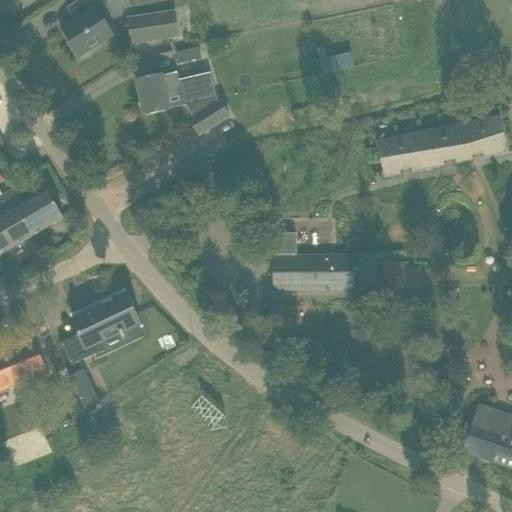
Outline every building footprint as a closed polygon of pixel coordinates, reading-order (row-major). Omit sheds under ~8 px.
[(104,20),(108,1),(110,0),(79,0),(66,8),(74,20),(60,29),(79,59),(114,36),(104,20)] [(126,20),(130,45),(178,37),(174,12),(126,20)] [(185,50),(174,53),(177,64),(188,62),(185,50)] [(160,76),(136,81),(144,116),(164,112),(185,107),(193,118),(189,120),(198,135),(227,117),(229,116),(219,101),(218,102),(215,99),(210,74),(192,78),(178,81),(177,73),(161,77),(160,76)] [(507,153),(500,116),(463,123),(471,161),(472,161),(471,156),(483,154),(484,158),(507,153)] [(471,161),(463,123),(442,128),(449,161),(454,160),(455,164),(471,161)] [(449,161),(442,128),(420,132),(428,170),(443,166),(443,162),(449,161)] [(428,170),(420,132),(398,137),(405,170),(411,169),(412,173),(428,170)] [(405,170),(398,137),(376,142),(384,179),(400,176),(399,171),(405,170)] [(22,203),(15,189),(0,197),(0,255),(63,218),(46,189),(22,203)] [(354,283),(354,258),(293,259),(293,255),(296,255),(296,237),(271,237),(271,256),(273,256),(273,259),(272,259),(272,289),(355,289),(355,288),(357,288),(357,283),(354,283)] [(383,268),(383,288),(419,288),(419,268),(383,268)] [(383,292),(383,303),(394,303),(394,292),(383,292)] [(62,343),(59,344),(70,367),(95,355),(105,350),(104,349),(102,350),(99,343),(101,342),(100,342),(119,333),(122,338),(124,337),(124,336),(139,329),(137,325),(138,324),(139,324),(125,296),(112,302),(111,299),(110,300),(111,303),(104,306),(103,303),(102,304),(103,306),(96,310),(72,321),(78,335),(62,343)] [(33,341),(0,354),(0,391),(20,384),(47,373),(41,359),(33,341)] [(462,452),(511,469),(511,415),(480,403),(462,452)]
